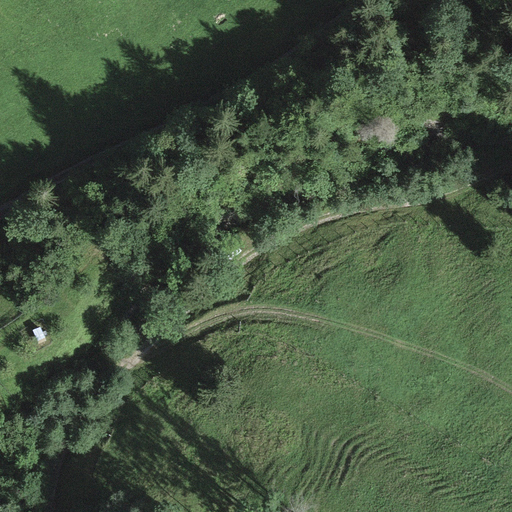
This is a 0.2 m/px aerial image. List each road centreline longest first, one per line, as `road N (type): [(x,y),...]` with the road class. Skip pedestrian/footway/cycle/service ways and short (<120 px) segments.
road 1 (track): [(44,511),(66,442),(96,390),(233,263),(307,220),(433,195),(511,167)]
road 2 (track): [(0,210),(287,62),(366,0)]
